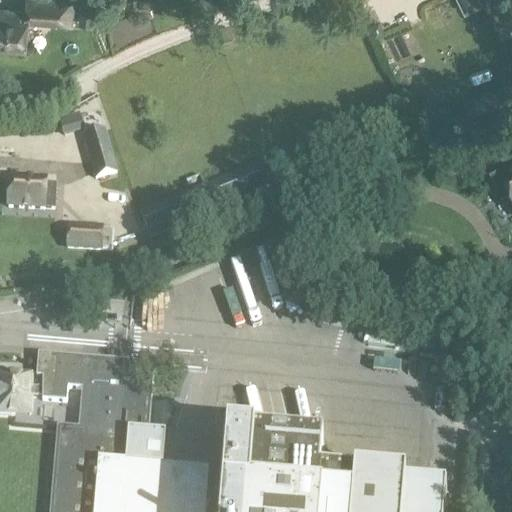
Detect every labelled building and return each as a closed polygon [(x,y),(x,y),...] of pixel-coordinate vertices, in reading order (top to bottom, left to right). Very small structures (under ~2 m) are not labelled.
[(0,10),(0,48),(24,50),(26,22),(70,25),(71,0),(26,0),(26,12),(0,10)] [(125,0),(104,0),(105,9),(125,8),(125,0)] [(480,0),(458,0),(465,13),(483,4),(480,0)] [(511,95),(507,83),(462,102),(472,126),(511,109),(511,95)] [(104,132),(83,138),(95,180),(116,174),(104,132)] [(174,201),(140,214),(150,240),(263,194),(253,169),(204,188),(200,178),(185,184),(186,187),(171,194),(174,201)] [(44,171),(2,170),(2,181),(44,182),(44,171)] [(511,174),(510,171),(490,181),(502,204),(508,201),(511,208),(511,174)] [(10,182),(8,210),(44,212),(44,210),(54,211),(56,187),(46,187),(46,184),(10,182)] [(68,228),(66,251),(102,253),(102,252),(112,252),(113,231),(68,228)] [(441,283),(435,302),(457,308),(473,300),(464,283),(455,288),(441,283)] [(370,336),(368,348),(411,353),(412,341),(370,336)] [(30,390),(30,400),(41,400),(41,403),(65,406),(66,391),(81,392),(78,431),(58,429),(51,511),(440,511),(442,495),(371,489),(322,485),(324,451),(229,443),(229,444),(226,477),(198,475),(164,472),(166,439),(148,438),(154,371),(127,368),(128,365),(67,360),(37,357),(35,380),(41,381),(41,390),(30,390)] [(0,378),(0,416),(30,416),(30,378),(0,378)]
